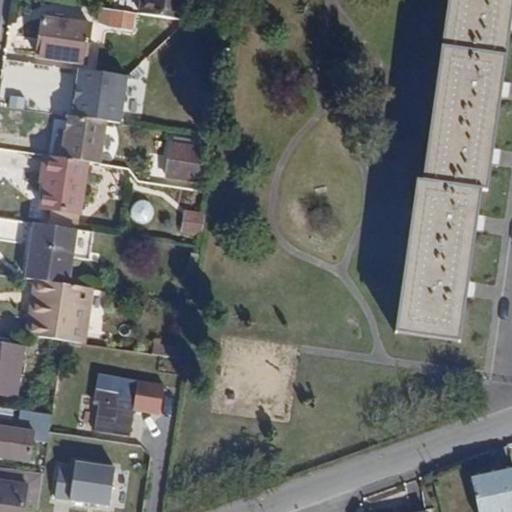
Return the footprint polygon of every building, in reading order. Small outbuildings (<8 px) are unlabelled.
[(190,5),(183,4),(184,0),(146,0),(145,14),(188,20),(190,5)] [(481,189),(489,190),(511,15),(511,0),(449,0),(424,181),(418,181),(397,333),(461,341),(481,189)] [(111,25),(133,28),(135,12),(113,9),(111,25)] [(39,54),(86,60),(90,24),(44,18),(39,54)] [(79,70),(72,117),(107,122),(125,124),(131,77),(79,70)] [(56,155),(102,161),(107,122),(72,117),(70,116),(68,129),(67,139),(59,138),(56,155)] [(59,138),(67,139),(68,129),(60,128),(59,138)] [(168,176),(200,181),(204,149),(172,145),(168,176)] [(42,208),(81,214),(88,161),(49,155),(42,208)] [(94,231),(77,229),(35,223),(35,226),(27,225),(26,240),(33,241),(28,280),(40,282),(69,286),(73,257),(90,260),(94,231)] [(29,336),(84,344),(92,289),(69,286),(40,282),(37,305),(34,304),(29,336)] [(0,393),(17,396),(24,349),(0,344),(0,393)] [(152,355),(169,357),(170,347),(153,345),(152,355)] [(169,357),(179,359),(180,348),(170,347),(169,357)] [(117,419),(134,422),(137,401),(138,395),(147,396),(148,387),(123,384),(122,394),(97,391),(95,402),(101,403),(96,431),(115,434),(117,419)] [(40,440),(48,441),(52,415),(20,410),(17,429),(0,425),(0,456),(31,461),(34,439),(40,440)] [(115,434),(132,436),(134,422),(117,419),(115,434)] [(37,462),(45,463),(48,441),(40,440),(37,462)] [(73,467),(60,466),(57,499),(115,505),(119,465),(74,461),(73,467)] [(479,511),(511,511),(511,470),(473,480),(479,511)] [(0,511),(22,511),(27,486),(0,482),(0,511)]
